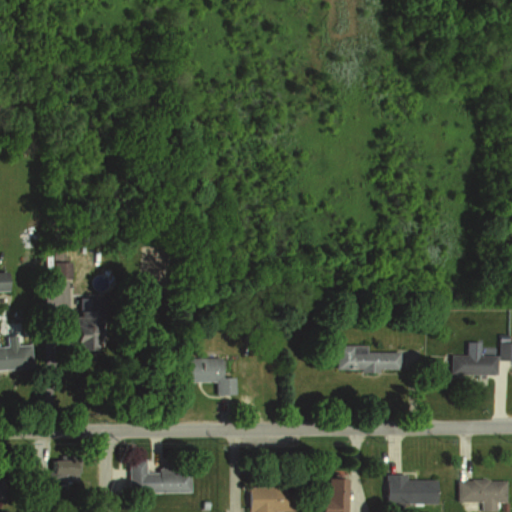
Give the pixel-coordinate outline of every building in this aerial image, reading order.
[(46,277),(64,277),(64,261),(46,261),(46,277)] [(444,372),(482,372),(482,353),(474,353),(474,340),(460,340),(460,353),(444,353),(444,372)] [(360,343),(330,343),(330,369),(392,369),(392,350),(360,350),(360,343)] [(26,344),(0,344),(0,368),(27,368),(26,344)] [(208,381),(208,393),(228,393),(228,375),(214,375),(213,356),(172,357),(172,381),(208,381)] [(42,481),(71,481),(71,458),(42,458),(42,481)] [(140,458),(124,458),(123,491),(183,491),(184,469),(140,468),(140,458)] [(310,511),(341,511),(342,476),(321,476),(321,499),(310,499),(310,511)] [(378,476),(378,503),(427,503),(427,476),(378,476)] [(452,479),(452,501),(474,501),(474,511),(490,511),(490,502),(499,502),(499,479),(452,479)] [(284,511),(284,486),(241,486),(241,511),(246,511),(245,511),(267,511),(284,511)]
